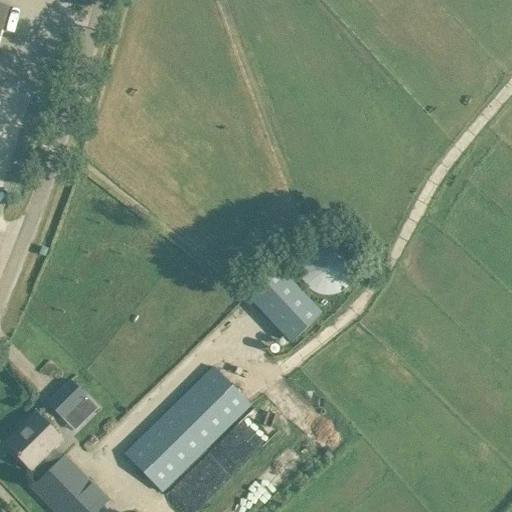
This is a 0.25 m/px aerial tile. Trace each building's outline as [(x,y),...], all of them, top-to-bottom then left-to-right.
[(0,35),(9,7),(0,3),(0,35)] [(299,266),(299,269),(299,271),(299,273),(300,276),(300,278),(301,280),(302,283),(304,285),(305,286),(307,288),(309,290),(313,293),(315,294),(317,295),(319,295),(322,296),(324,296),(327,296),(329,296),(331,296),(334,295),(336,295),(338,294),(342,291),(344,290),(346,288),(348,286),(349,284),(350,282),(352,280),(352,278),(353,276),(354,273),(354,271),(354,268),(354,266),(354,264),(353,261),(352,259),(351,257),(350,255),(349,253),(347,251),(346,249),(344,247),(342,246),(340,245),(338,243),(336,243),(333,242),(331,241),(329,241),(326,241),(324,241),(321,241),(319,242),(317,243),(315,244),(312,245),(310,246),(309,247),(307,249),(305,251),(304,253),(302,255),(301,257),(300,259),(300,261),(299,264),(299,266)] [(246,295),(290,342),(320,315),(277,267),(246,295)] [(213,367),(139,440),(125,454),(162,491),(250,404),(213,367)] [(47,403),(61,417),(63,419),(85,396),(70,381),(47,403)] [(61,440),(50,429),(36,414),(6,444),(40,479),(31,488),(55,511),(96,511),(108,500),(65,456),(63,458),(53,448),(61,440)]
